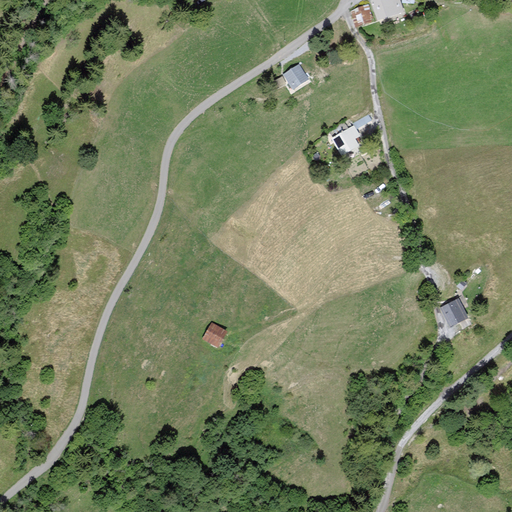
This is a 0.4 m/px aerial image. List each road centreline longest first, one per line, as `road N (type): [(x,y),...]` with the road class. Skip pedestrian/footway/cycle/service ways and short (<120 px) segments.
road 1 (unclassified): [(347,0),(337,18),(194,116),(173,139),(154,229),(100,337),(83,415),(47,467),(0,505)]
road 2 (track): [(345,9),(373,60),(393,170),(436,294),(445,337),(429,375),(448,398)]
road 3 (track): [(382,511),(398,452),(413,432),(511,339)]
